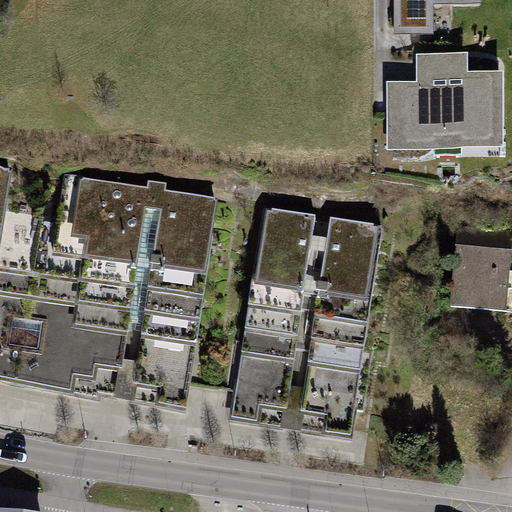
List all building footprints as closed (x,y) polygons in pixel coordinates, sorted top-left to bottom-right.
[(382,0),(384,32),(422,31),(421,1),(465,0),(382,0)] [(469,42),(415,43),(416,75),(386,76),(388,146),(510,143),(508,65),(470,66),(469,42)] [(224,213),(0,177),(0,378),(193,410),(224,213)] [(389,228),(267,211),(239,423),(360,439),(389,228)] [(511,242),(511,239),(463,236),(458,311),(507,315),(511,242)]
